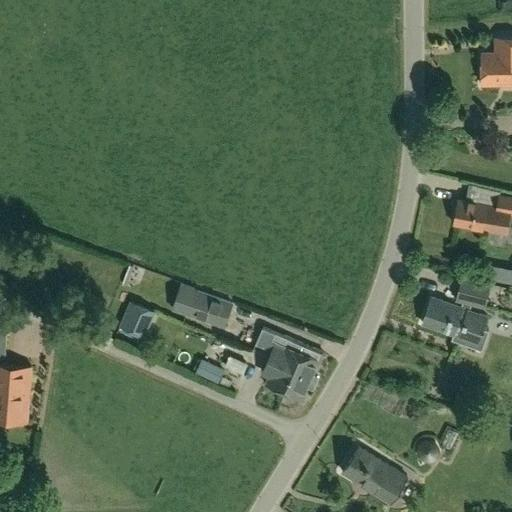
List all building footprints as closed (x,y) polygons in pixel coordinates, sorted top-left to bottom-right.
[(482,85),(511,84),(511,36),(497,37),(497,52),(481,52),(482,85)] [(458,198),(454,223),(507,232),(510,215),(511,215),(511,194),(498,193),(496,210),(488,208),(489,203),(458,198)] [(511,268),(491,264),(489,278),(511,283),(511,268)] [(492,280),(462,273),(455,300),(485,307),(492,280)] [(185,313),(224,328),(233,302),(193,288),(193,287),(182,283),(174,306),(186,310),(185,313)] [(422,323),(453,333),(451,339),(467,345),(469,340),(477,343),(487,314),(463,307),(432,296),(422,323)] [(151,314),(128,306),(119,329),(141,339),(151,314)] [(274,341),(276,338),(274,337),(275,333),(262,327),(258,337),(271,343),(264,358),(275,363),(266,384),(284,391),(301,354),(274,341)] [(285,342),(276,338),(274,341),(301,354),(284,391),(302,400),(307,387),(312,389),(318,376),(313,374),(323,351),(303,342),(300,350),(284,343),(285,342)] [(201,360),(195,373),(218,383),(224,370),(201,360)] [(27,421),(32,367),(0,364),(0,424),(6,424),(6,419),(27,421)] [(437,458),(456,453),(452,440),(434,445),(437,458)] [(342,471),(377,493),(392,502),(408,476),(394,467),(359,445),(342,471)]
